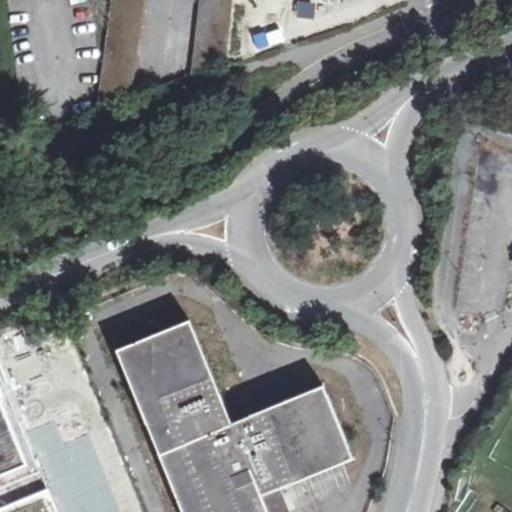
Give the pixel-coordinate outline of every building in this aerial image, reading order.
[(144,0),(112,0),(106,46),(105,55),(97,112),(131,98),(140,33),(144,0)] [(200,0),(192,73),(226,59),(232,0),(200,0)] [(118,349),(182,511),(240,511),(191,390),(215,380),(190,320),(118,349)] [(61,511),(0,362),(0,511),(61,511)] [(232,422),(215,380),(191,390),(240,511),(268,511),(261,495),(281,487),(353,457),(323,386),(286,400),(232,422)] [(291,511),(281,487),(261,495),(268,511),(291,511)]
